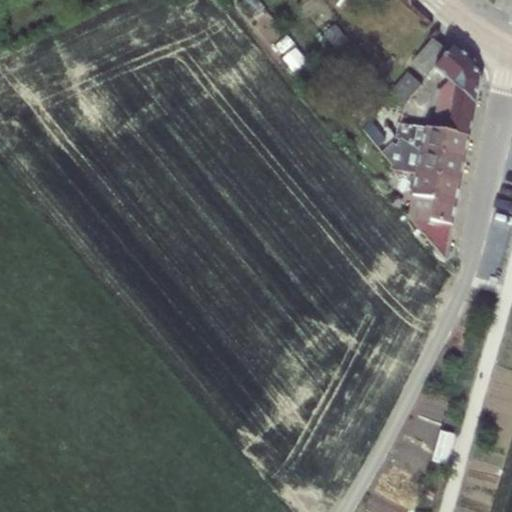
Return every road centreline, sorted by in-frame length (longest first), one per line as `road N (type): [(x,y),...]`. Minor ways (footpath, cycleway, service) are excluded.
road 1 (residential): [(456,305),(511,77)]
road 2 (unclassified): [(344,511),(456,305)]
